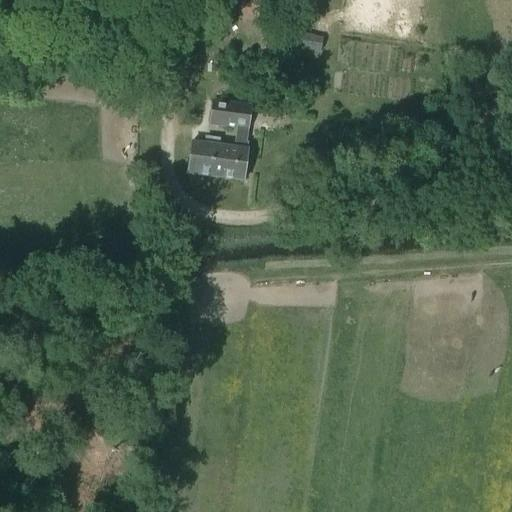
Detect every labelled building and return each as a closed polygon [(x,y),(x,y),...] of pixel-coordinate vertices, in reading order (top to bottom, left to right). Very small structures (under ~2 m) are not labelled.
[(272,0),(238,0),(237,15),(244,16),(270,19),(272,0)] [(320,53),(322,38),(297,34),(295,49),(320,53)] [(227,126),(230,105),(213,103),(210,124),(227,126)] [(279,104),(277,117),(287,118),(288,105),(279,104)] [(247,129),(250,108),(230,105),(227,126),(237,128),(234,149),(229,148),(224,180),(243,182),(247,150),(242,150),(245,129),(247,129)] [(224,180),(229,148),(191,143),(187,175),(224,180)]
